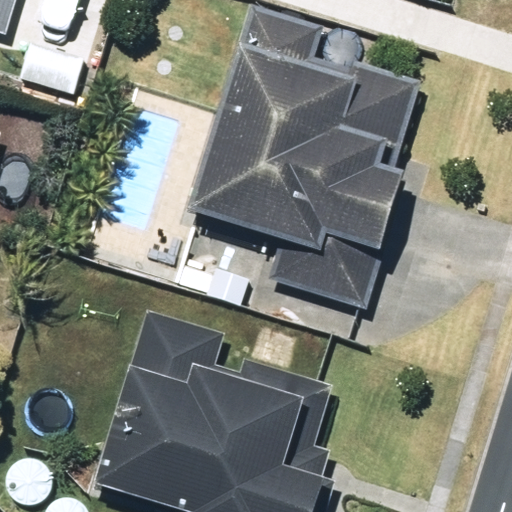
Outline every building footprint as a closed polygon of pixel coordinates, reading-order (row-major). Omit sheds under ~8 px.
[(0,0),(0,45),(10,49),(24,0),(0,0)] [(321,31),(253,9),(196,227),(285,260),(276,289),(371,320),(411,178),(396,174),(428,95),(362,65),(359,77),(313,59),(321,31)] [(89,67),(27,50),(17,90),(79,106),(89,67)] [(150,317),(99,501),(134,511),(332,511),(337,496),(296,486),(311,452),(322,456),(341,395),(248,365),(243,380),(223,374),(231,345),(150,317)] [(29,465),(26,465),(9,476),(7,495),(19,510),(32,511),(39,511),(52,507),(56,494),(55,481),(46,471),(37,466),(29,465)]
